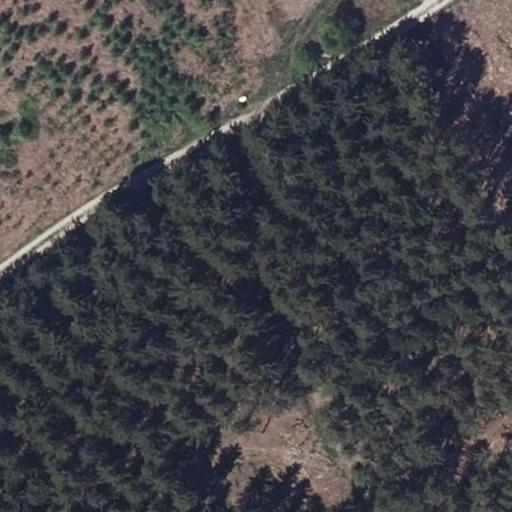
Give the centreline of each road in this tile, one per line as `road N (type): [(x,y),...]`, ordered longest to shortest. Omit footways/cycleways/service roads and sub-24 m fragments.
road 1 (track): [(415,511),(325,380),(293,81),(401,0)]
road 2 (track): [(293,81),(0,276)]
